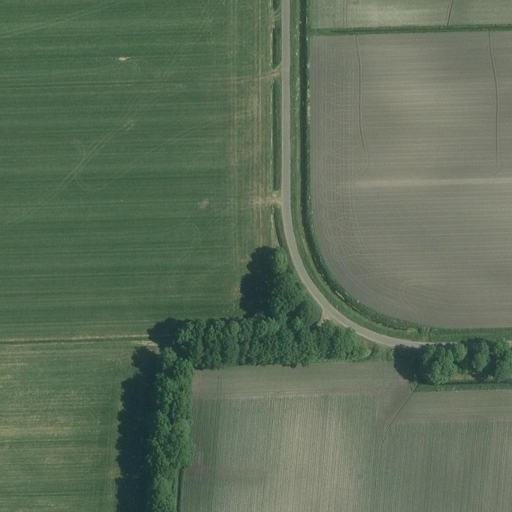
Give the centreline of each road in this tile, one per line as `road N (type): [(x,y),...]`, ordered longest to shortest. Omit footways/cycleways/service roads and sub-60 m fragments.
road 1 (unclassified): [(511,344),(380,340),(324,306),(307,282),(287,223),(286,0)]
road 2 (track): [(324,306),(307,338),(182,355),(164,511)]
